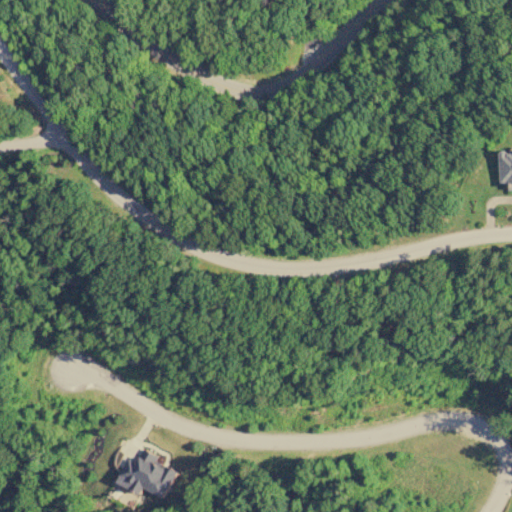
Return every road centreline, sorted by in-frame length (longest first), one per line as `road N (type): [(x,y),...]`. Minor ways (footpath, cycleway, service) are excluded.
road 1 (residential): [(0,55),(56,128),(160,234),(223,258),(318,265),(511,231)]
road 2 (residential): [(73,366),(160,401),(196,427),(276,444),(337,445),(453,420),(493,432),(507,468),(485,511)]
road 3 (residential): [(382,0),(302,79),(270,93),(248,93),(166,58),(99,0)]
